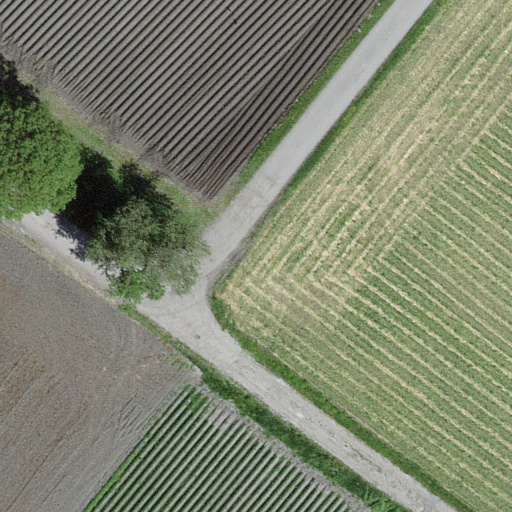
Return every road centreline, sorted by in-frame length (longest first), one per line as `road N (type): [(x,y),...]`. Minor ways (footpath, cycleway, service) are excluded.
road 1 (track): [(0,180),(170,309),(429,0)]
road 2 (track): [(170,309),(441,511)]
